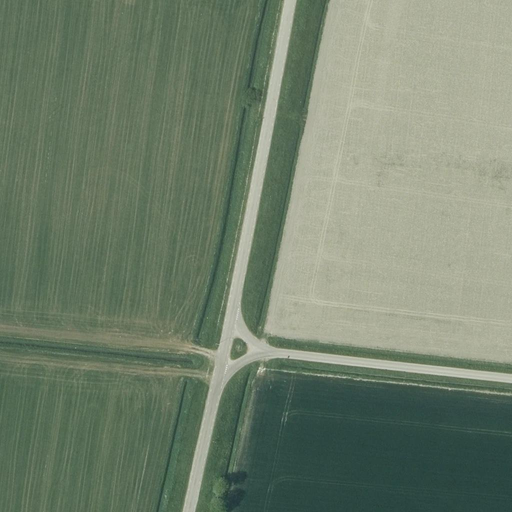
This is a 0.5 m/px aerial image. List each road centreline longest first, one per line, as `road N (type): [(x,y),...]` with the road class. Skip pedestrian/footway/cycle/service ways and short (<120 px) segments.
road 1 (secondary): [(231,310),(289,0)]
road 2 (unclassified): [(511,380),(266,352)]
road 3 (secondary): [(189,511),(218,379)]
